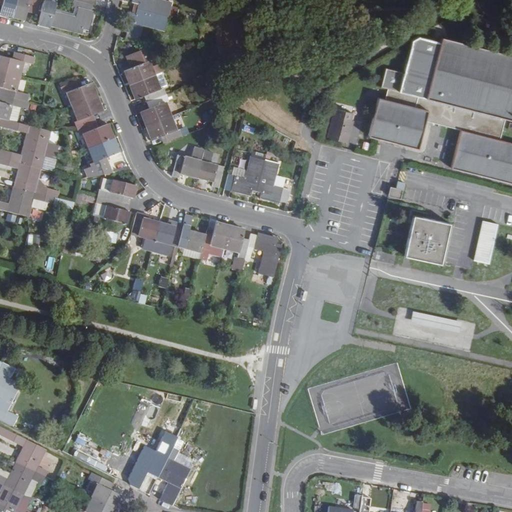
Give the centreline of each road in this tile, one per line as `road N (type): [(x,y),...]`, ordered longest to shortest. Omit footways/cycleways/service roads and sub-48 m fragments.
road 1 (residential): [(300,239),(287,226),(158,185),(93,61)]
road 2 (residential): [(300,239),(256,511)]
road 3 (residential): [(299,471),(316,462),(511,499)]
road 4 (track): [(448,12),(317,90),(307,130),(316,151)]
